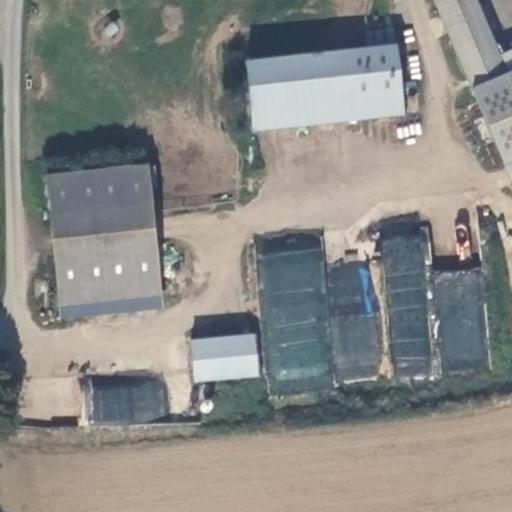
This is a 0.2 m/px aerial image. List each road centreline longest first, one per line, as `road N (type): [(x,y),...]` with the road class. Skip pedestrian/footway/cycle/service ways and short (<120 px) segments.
road 1 (track): [(0,332),(203,309),(444,164)]
road 2 (unclassified): [(14,0),(7,81),(18,334)]
